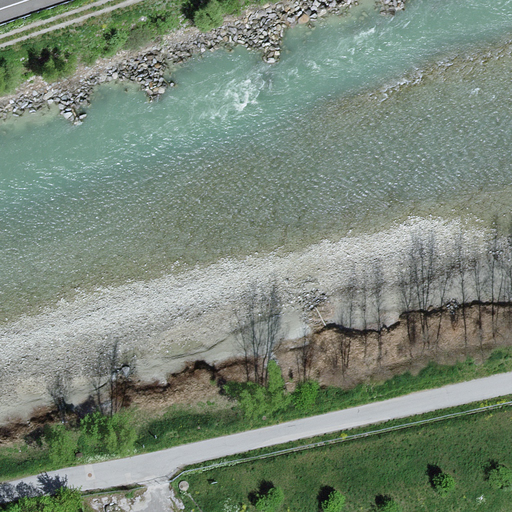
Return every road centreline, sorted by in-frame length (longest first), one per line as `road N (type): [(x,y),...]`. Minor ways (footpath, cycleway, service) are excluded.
road 1 (track): [(511,388),(0,498)]
road 2 (track): [(0,46),(136,0)]
